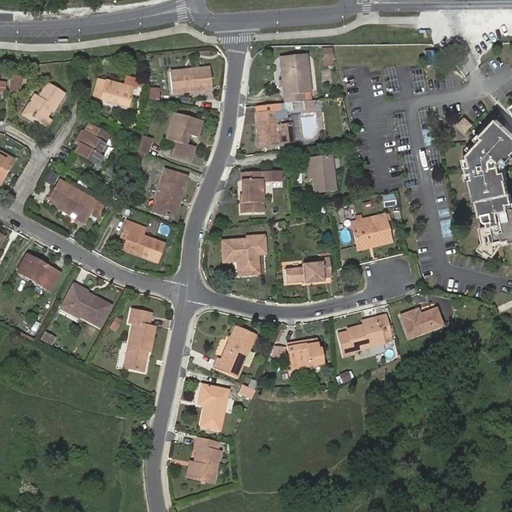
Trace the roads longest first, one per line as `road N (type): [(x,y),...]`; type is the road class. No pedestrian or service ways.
road 1 (residential): [(237,24),(228,131),(195,221),(186,293)]
road 2 (residential): [(186,293),(152,467),(158,511)]
road 3 (residential): [(186,293),(270,311),(315,309),(373,294),(389,277)]
road 4 (tertiary): [(196,7),(68,27),(0,28)]
road 5 (residential): [(9,215),(114,273),(186,293)]
road 6 (tertiary): [(511,1),(359,0)]
road 7 (tertiary): [(237,24),(334,16),(350,0)]
